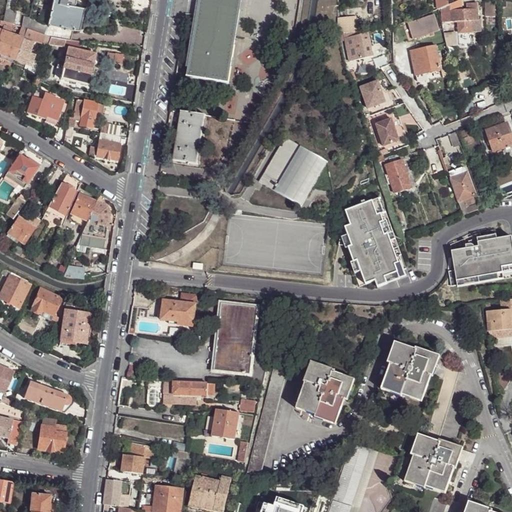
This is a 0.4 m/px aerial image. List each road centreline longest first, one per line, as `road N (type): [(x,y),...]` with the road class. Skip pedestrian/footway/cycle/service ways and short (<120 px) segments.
road 1 (tertiary): [(131,203),(166,0)]
road 2 (tertiary): [(104,385),(131,203)]
road 3 (residential): [(0,120),(131,203)]
